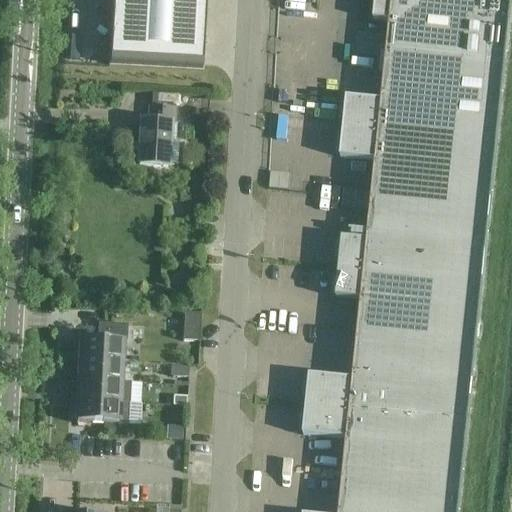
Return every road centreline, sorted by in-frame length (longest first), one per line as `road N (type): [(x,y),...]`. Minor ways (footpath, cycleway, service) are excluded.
road 1 (unclassified): [(247,0),(216,511)]
road 2 (unclassified): [(0,468),(23,0)]
